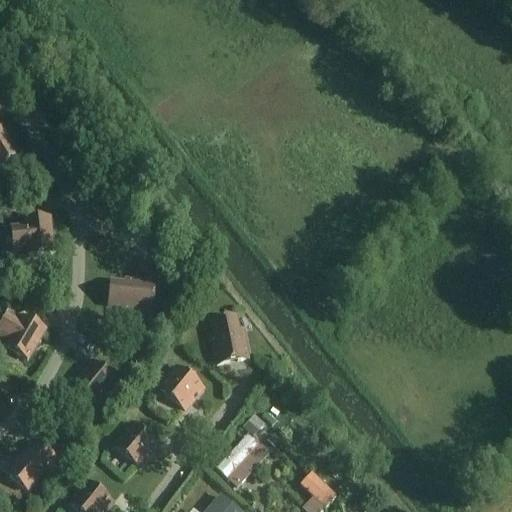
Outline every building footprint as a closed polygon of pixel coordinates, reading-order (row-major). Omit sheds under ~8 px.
[(0,167),(17,157),(0,129),(0,167)] [(52,254),(48,220),(24,223),(25,229),(11,231),(13,252),(27,251),(28,257),(52,254)] [(150,315),(153,283),(125,281),(125,285),(110,284),(108,307),(123,308),(122,312),(150,315)] [(20,325),(8,318),(0,330),(0,338),(9,344),(6,349),(27,361),(44,332),(23,319),(20,325)] [(238,333),(235,319),(212,324),(215,338),(211,339),(216,367),(248,360),(242,332),(238,333)] [(99,405),(117,384),(92,363),(74,385),(77,387),(68,398),(86,413),(95,402),(99,405)] [(185,412),(202,390),(176,369),(158,390),(185,412)] [(243,430),(253,438),(264,426),(258,421),(254,418),(245,428),(243,430)] [(139,469),(157,448),(131,426),(113,448),(139,469)] [(260,449),(249,438),(218,472),(238,492),(266,462),(256,453),(260,449)] [(272,438),(266,444),(274,450),(279,444),(272,438)] [(39,484),(57,462),(32,442),(14,464),(18,466),(9,478),(26,492),(36,481),(39,484)] [(313,476),(302,489),(315,501),(305,511),(326,511),(338,500),(313,476)] [(76,511),(106,511),(112,505),(86,483),(68,505),(76,511)] [(231,511),(220,502),(212,511),(231,511)]
